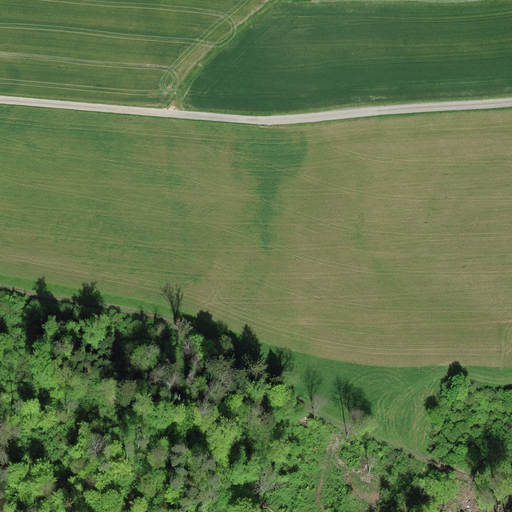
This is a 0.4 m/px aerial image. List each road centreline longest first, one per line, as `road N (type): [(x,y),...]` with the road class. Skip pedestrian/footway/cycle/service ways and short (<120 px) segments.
road 1 (track): [(0,287),(177,320),(295,395),(302,408),(511,510)]
road 2 (unclassified): [(0,101),(249,121),(511,103)]
road 3 (track): [(274,0),(184,81),(167,116)]
